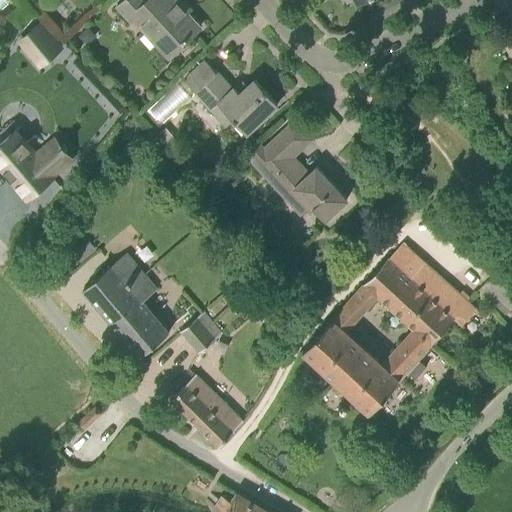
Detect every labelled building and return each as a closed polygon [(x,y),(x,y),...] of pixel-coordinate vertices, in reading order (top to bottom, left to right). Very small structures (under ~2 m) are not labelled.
[(169,56),(201,26),(179,2),(181,0),(124,0),(118,7),(133,23),(136,21),(169,56)] [(39,20),(20,35),(30,47),(49,32),(39,20)] [(88,26),(79,35),(88,44),(98,35),(88,26)] [(233,89),(206,60),(186,79),(228,125),(235,118),(247,132),(279,103),(256,79),(241,93),(236,87),(233,89)] [(43,93),(32,104),(36,108),(20,122),(33,136),(60,111),(43,93)] [(125,120),(123,139),(140,141),(142,123),(125,120)] [(326,219),(348,199),(318,166),(305,177),(298,170),(303,166),(294,156),(312,139),(295,120),(265,148),(259,142),(246,154),(292,204),(302,215),(312,205),(326,219)] [(175,137),(166,127),(159,134),(168,143),(175,137)] [(16,131),(0,143),(0,163),(29,198),(54,177),(52,174),(59,168),(48,155),(41,161),(16,131)] [(242,177),(234,168),(224,177),(233,186),(242,177)] [(456,318),(462,325),(477,309),(404,242),(304,349),(371,411),(403,376),(411,383),(422,371),(414,364),(456,318)] [(128,251),(95,279),(84,289),(112,321),(134,303),(124,292),(147,273),(128,251)] [(279,269),(271,275),(276,282),(284,275),(279,269)] [(112,321),(141,356),(170,331),(143,300),(159,287),(147,273),(124,292),(134,303),(112,321)] [(227,303),(238,294),(231,286),(221,295),(227,303)] [(205,311),(182,331),(191,342),(215,322),(205,311)] [(191,342),(200,352),(223,332),(215,322),(191,342)] [(196,374),(171,399),(220,445),(235,430),(234,429),(243,420),(209,387),(196,374)] [(271,511),(238,493),(237,493),(226,511),(271,511)]
